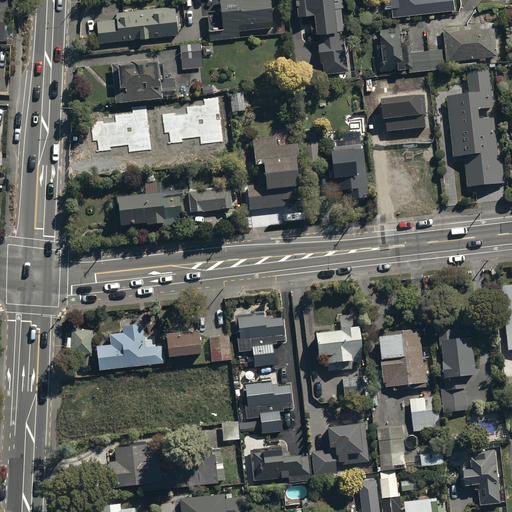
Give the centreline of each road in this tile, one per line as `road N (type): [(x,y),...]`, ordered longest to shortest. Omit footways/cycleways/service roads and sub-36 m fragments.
road 1 (secondary): [(37,275),(98,278),(511,232)]
road 2 (secondary): [(37,275),(50,0)]
road 3 (secondary): [(26,511),(37,275)]
